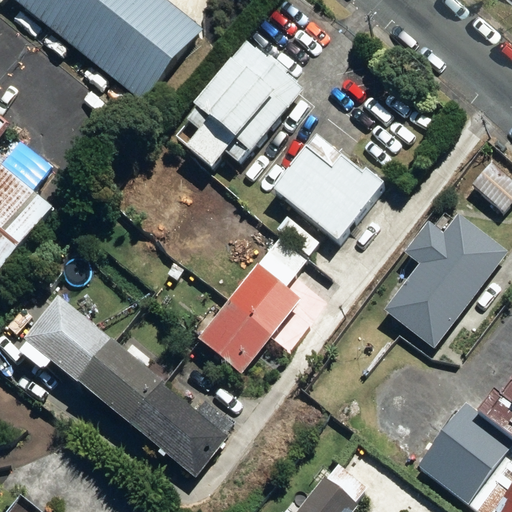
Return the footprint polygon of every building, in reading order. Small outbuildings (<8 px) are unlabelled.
[(6,0),(147,112),(206,38),(157,0),(6,0)] [(193,130),(242,172),(252,160),(256,163),(308,98),(300,91),(303,88),(273,65),(270,67),(252,52),(198,117),(202,119),(193,130)] [(0,293),(57,221),(0,175),(0,154),(15,135),(0,124),(0,293)] [(278,201),(344,252),(389,194),(371,179),(367,183),(346,166),(336,178),(311,159),(278,201)] [(476,193),(507,220),(511,214),(511,184),(495,170),(476,193)] [(466,223),(496,247),(509,231),(479,207),(466,223)] [(387,320),(439,358),(511,260),(511,258),(462,222),(447,242),(431,231),(408,262),(424,274),(387,320)] [(280,238),(311,263),(322,250),(291,225),(280,238)] [(202,349),(245,383),(304,308),(288,295),(313,265),(284,244),(202,349)] [(83,396),(116,353),(63,310),(29,353),(83,396)] [(83,396),(133,436),(167,392),(117,353),(83,396)] [(231,446),(166,395),(134,436),(199,487),(231,446)] [(511,511),(511,405),(508,411),(501,406),(486,425),(472,414),(423,476),(468,511),(511,511)] [(358,511),(371,497),(337,467),(307,502),(301,496),(286,511),(358,511)]
